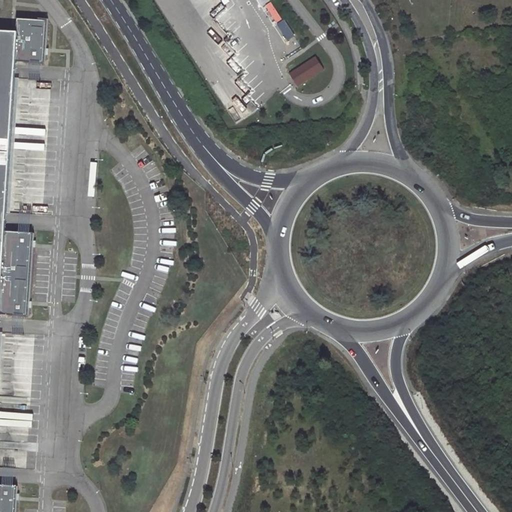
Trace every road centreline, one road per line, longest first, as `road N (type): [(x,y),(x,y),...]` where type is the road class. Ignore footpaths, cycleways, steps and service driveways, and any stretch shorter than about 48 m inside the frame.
road 1 (unclassified): [(281,269),(221,360),(187,511)]
road 2 (unclassified): [(213,511),(238,380),(251,353),(273,328),(314,315)]
road 3 (unclassified): [(344,0),(371,50),(374,93),(350,151),(328,169)]
road 4 (unclassified): [(405,174),(386,48),(364,0)]
road 5 (tertiary): [(200,143),(116,0)]
road 6 (tertiary): [(347,329),(421,436)]
road 7 (tertiary): [(421,436),(406,379),(415,312)]
road 8 (tertiary): [(309,181),(251,182),(200,143)]
road 9 (tertiary): [(200,143),(279,234)]
